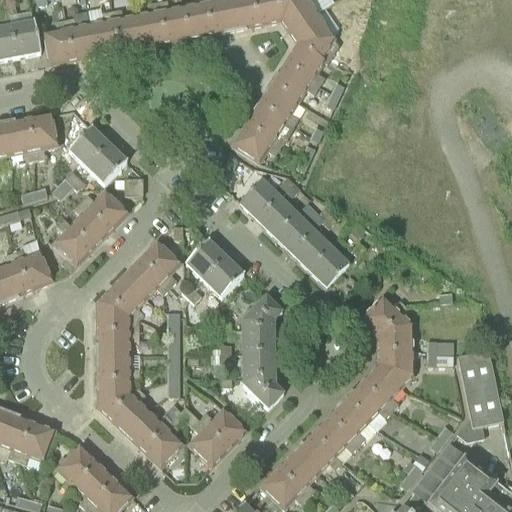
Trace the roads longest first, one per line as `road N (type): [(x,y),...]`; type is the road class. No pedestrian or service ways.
road 1 (residential): [(197,511),(318,387),(327,337),(317,308),(259,249),(222,233),(180,191)]
road 2 (residential): [(173,511),(50,393),(34,359),(46,326),(180,191)]
road 3 (residential): [(180,191),(247,105),(254,82),(245,65),(212,57),(80,84)]
road 4 (residential): [(180,191),(80,84)]
